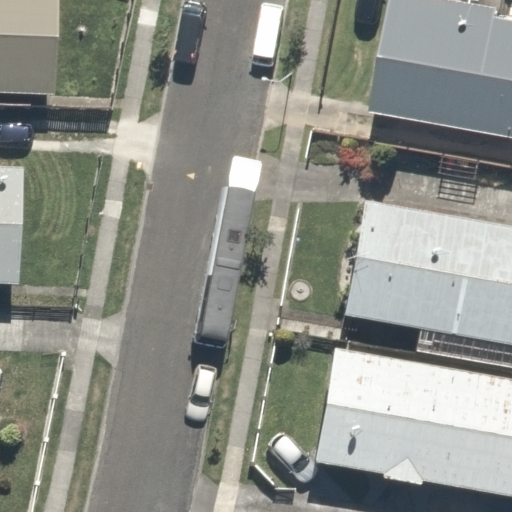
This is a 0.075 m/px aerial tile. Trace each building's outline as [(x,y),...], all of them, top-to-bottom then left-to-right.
[(0,0),(0,95),(49,97),(51,0),(0,0)] [(511,134),(511,11),(451,0),(395,0),(374,108),(511,134)] [(0,293),(16,294),(24,178),(0,176),(0,293)] [(511,348),(511,227),(364,200),(342,316),(511,348)] [(511,498),(511,381),(334,350),(314,464),(511,498)]
